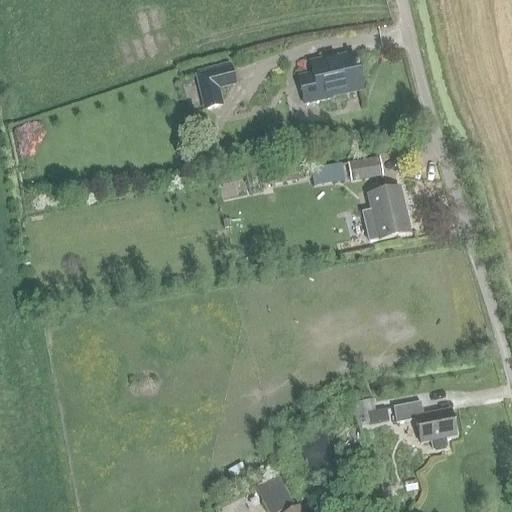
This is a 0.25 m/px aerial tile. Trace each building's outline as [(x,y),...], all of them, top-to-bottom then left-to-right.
[(297,79),(303,106),(329,101),(328,97),(357,91),(353,71),(356,70),(353,58),(329,62),(329,59),(308,63),(311,77),(297,79)] [(203,110),(220,106),(216,88),(233,84),(230,68),(196,76),(203,110)] [(348,110),(365,109),(363,93),(347,95),(348,110)] [(238,155),(236,144),(225,146),(227,157),(238,155)] [(225,148),(182,155),(185,173),(206,170),(207,177),(229,173),(225,148)] [(377,160),(347,166),(351,183),(381,177),(377,160)] [(340,165),(328,167),(331,185),(343,183),(340,165)] [(396,189),(366,197),(369,212),(363,213),(366,226),(372,224),(377,243),(407,235),(396,189)] [(375,412),(373,400),(351,405),(356,429),(388,422),(385,410),(375,412)] [(419,403),(391,408),(394,425),(414,421),(418,445),(428,443),(430,451),(434,454),(442,452),(445,448),(443,440),(454,438),(449,412),(421,417),(419,403)] [(248,475),(241,464),(226,473),(233,484),(248,475)] [(283,511),(293,507),(276,476),(253,489),(265,511),(283,511)]
